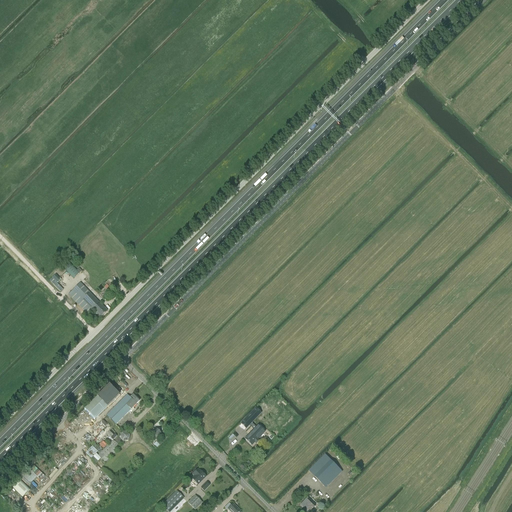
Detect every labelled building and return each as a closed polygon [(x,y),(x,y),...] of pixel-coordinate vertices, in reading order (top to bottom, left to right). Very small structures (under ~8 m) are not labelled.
[(63,268),(73,279),(79,273),(69,263),(63,268)] [(100,303),(90,294),(80,283),(68,294),(87,314),(88,313),(90,315),(93,312),(94,312),(100,319),(108,311),(100,303)] [(116,425),(132,408),(139,401),(133,395),(130,397),(127,395),(114,408),(106,415),(116,425)] [(94,420),(106,408),(107,407),(97,397),(84,410),(94,420)] [(246,429),(261,413),(256,409),(241,424),(246,429)] [(274,423),(278,427),(283,421),(272,410),(266,415),(267,416),(266,416),(265,414),(257,422),(267,431),(274,423)] [(259,441),(257,440),(265,432),(258,425),(245,439),(252,446),(255,443),(256,444),(259,441)] [(150,434),(149,435),(147,433),(143,436),(147,440),(150,437),(150,438),(152,436),(155,440),(161,434),(156,428),(150,434)] [(130,436),(126,432),(121,432),(119,437),(119,438),(120,439),(123,442),(128,441),(130,436)] [(97,455),(105,463),(120,447),(119,446),(124,442),(123,442),(120,439),(119,438),(119,437),(115,442),(113,440),(97,455)] [(157,448),(159,445),(160,445),(162,442),(159,439),(156,442),(153,445),(157,448)] [(98,453),(92,447),(86,454),(91,460),(98,453)] [(331,460),(315,477),(326,488),(342,472),(331,460)] [(198,485),(206,477),(200,471),(191,479),(198,485)] [(210,486),(206,482),(201,488),(204,491),(210,486)] [(176,491),(162,506),(168,511),(170,511),(184,499),(176,491)] [(195,510),(202,503),(195,496),(188,503),(195,510)] [(308,498),(300,505),(306,511),(309,511),(316,506),(308,498)] [(233,504),(231,505),(229,503),(225,508),(227,510),(228,510),(230,511),(238,511),(240,511),(233,504)]
